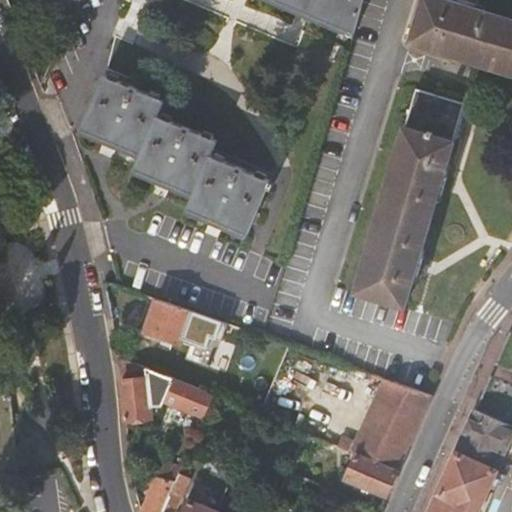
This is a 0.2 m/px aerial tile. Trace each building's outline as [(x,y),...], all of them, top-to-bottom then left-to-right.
[(356,23),(362,0),(141,0),(325,76),(348,20),(356,23)] [(423,0),(413,34),(511,63),(511,16),(477,5),(477,0),(423,0)] [(165,95),(105,70),(83,123),(142,149),(136,163),(196,189),(190,204),(250,230),(270,183),(274,185),(276,178),(273,176),(273,175),(213,150),(218,135),(159,110),(165,95)] [(445,171),(466,98),(418,83),(357,286),(406,302),(416,269),(426,271),(430,254),(422,251),(440,187),(450,190),(454,174),(445,171)] [(115,279),(105,275),(111,304),(126,301),(122,281),(115,279)] [(182,339),(194,307),(159,294),(148,326),(182,339)] [(216,391),(121,353),(128,415),(153,412),(153,403),(163,403),(166,398),(206,414),(216,391)] [(398,468),(433,391),(371,369),(363,388),(376,395),(356,439),(352,448),(357,450),(398,468)] [(511,442),(511,420),(479,405),(468,429),(509,449),(511,442)] [(352,448),(356,439),(312,419),(308,429),(352,448)] [(509,449),(468,429),(459,447),(501,467),(509,449)] [(501,467),(459,447),(429,511),(487,511),(481,509),(501,467)] [(387,491),(398,468),(357,450),(347,473),(387,491)] [(162,511),(166,505),(177,479),(156,470),(153,486),(156,488),(148,508),(149,511),(162,511)] [(175,509),(182,493),(178,491),(182,481),(177,479),(166,505),(175,509)] [(217,511),(219,508),(189,496),(182,511),(217,511)]
